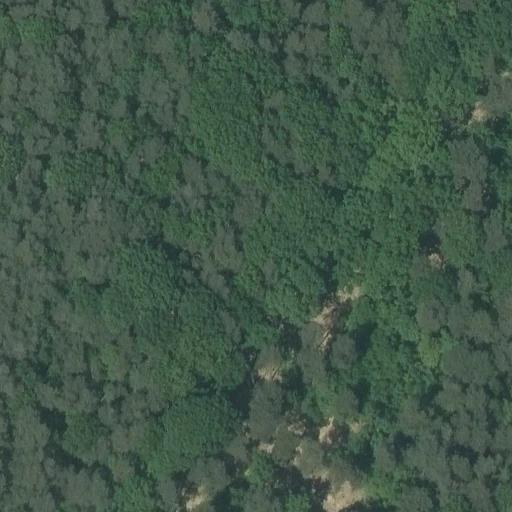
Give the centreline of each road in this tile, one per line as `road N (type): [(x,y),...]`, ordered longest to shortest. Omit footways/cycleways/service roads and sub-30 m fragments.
road 1 (track): [(127,511),(509,0)]
road 2 (track): [(200,414),(328,511)]
road 3 (track): [(511,234),(387,166)]
